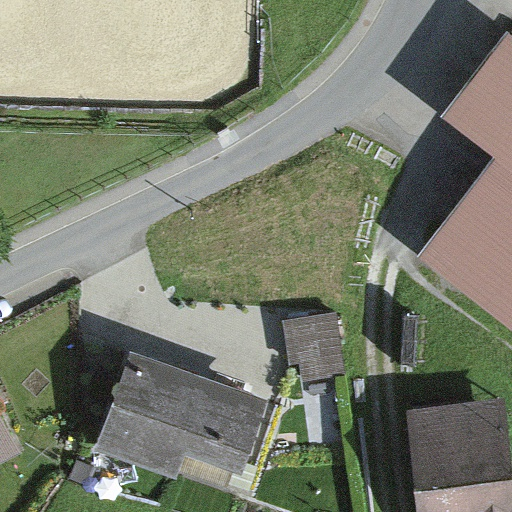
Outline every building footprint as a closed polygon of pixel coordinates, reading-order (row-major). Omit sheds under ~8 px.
[(511,40),(456,113),(511,156),(436,251),(511,310),(511,40)] [(322,317),(286,325),(293,356),(329,348),(322,317)] [(268,403),(143,361),(118,437),(185,460),(193,438),(250,457),(268,403)] [(0,402),(0,451),(17,444),(0,402)] [(511,511),(511,407),(421,413),(426,511),(511,511)]
